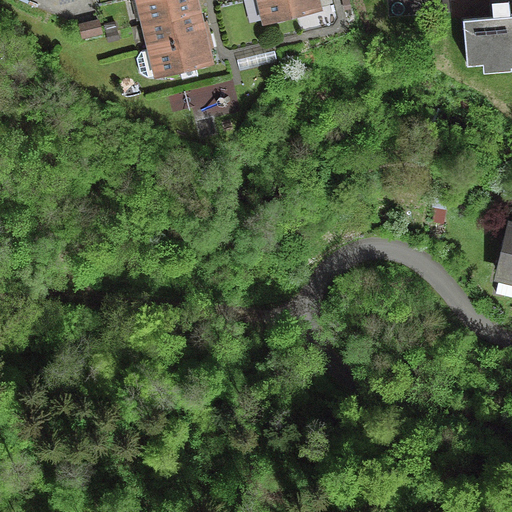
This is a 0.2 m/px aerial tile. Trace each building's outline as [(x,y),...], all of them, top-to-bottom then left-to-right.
[(139,0),(145,23),(196,10),(193,0),(139,0)] [(317,9),(314,0),(261,0),(266,21),(317,9)] [(145,23),(152,49),(203,36),(196,10),(145,23)] [(511,11),(509,12),(510,16),(461,20),(465,65),(508,62),(509,69),(511,68),(511,11)] [(81,37),(99,32),(96,21),(78,26),(81,37)] [(102,25),(104,33),(114,30),(112,22),(102,25)] [(104,34),(106,42),(117,40),(115,31),(104,34)] [(209,63),(203,36),(152,49),(139,52),(135,59),(138,73),(145,77),(209,63)] [(511,225),(509,225),(507,235),(505,234),(501,236),(499,248),(501,251),(503,252),(493,293),(511,297),(511,225)]
